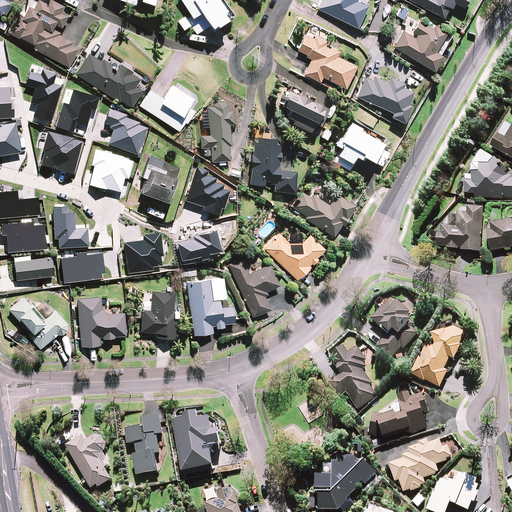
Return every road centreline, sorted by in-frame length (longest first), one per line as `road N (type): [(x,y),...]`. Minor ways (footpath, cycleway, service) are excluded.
road 1 (residential): [(511,8),(391,198),(367,251)]
road 2 (residential): [(232,369),(0,387)]
road 3 (residential): [(367,251),(316,321),(232,369)]
road 4 (residential): [(237,59),(165,42),(92,11)]
road 5 (residential): [(281,511),(232,369)]
road 6 (residential): [(487,284),(367,251)]
